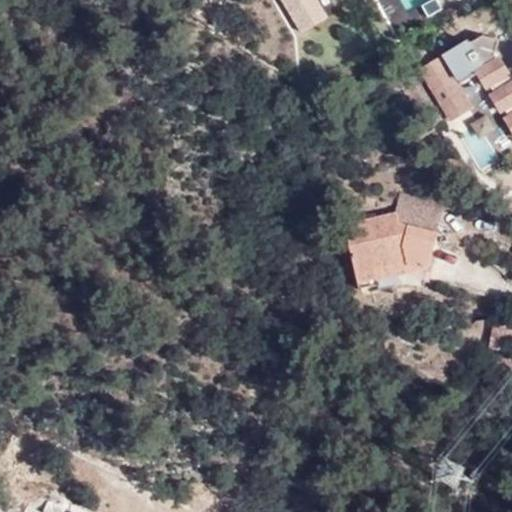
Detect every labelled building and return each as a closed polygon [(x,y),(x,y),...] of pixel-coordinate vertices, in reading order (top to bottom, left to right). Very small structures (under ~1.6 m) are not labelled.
[(274,0),(293,31),(316,16),(306,0),(274,0)] [(395,0),(410,24),(439,5),(435,0),(395,0)] [(511,76),(499,56),(501,37),(483,33),(421,66),(451,121),(475,108),(462,84),(474,76),(511,137),(511,76)] [(495,129),(485,113),(469,124),(479,139),(495,129)] [(410,280),(424,244),(388,232),(384,224),(339,230),(340,246),(331,248),(338,288),(361,284),(360,276),(385,270),(389,276),(392,273),(410,280)]
